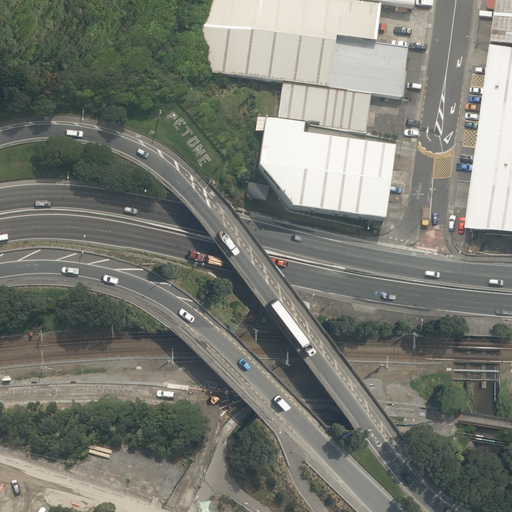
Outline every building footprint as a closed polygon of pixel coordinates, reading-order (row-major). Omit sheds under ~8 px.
[(374,45),(380,5),(341,0),(213,0),(201,27),(209,74),(282,84),(370,96),(400,100),(407,50),(374,45)] [(412,10),(413,0),(341,0),(380,5),(412,10)] [(511,48),(511,0),(498,0),(493,46),(511,48)] [(511,233),(511,51),(493,49),(483,121),(469,119),(466,148),(479,149),(469,229),(511,233)] [(365,136),(370,96),(282,84),(276,125),(302,128),(307,129),(308,124),(318,125),(318,130),(365,136)] [(383,224),(392,152),(301,140),(302,128),(276,125),(256,122),(254,134),(262,135),(258,170),(289,210),(383,224)] [(265,200),(268,189),(248,185),(245,196),(265,200)]
